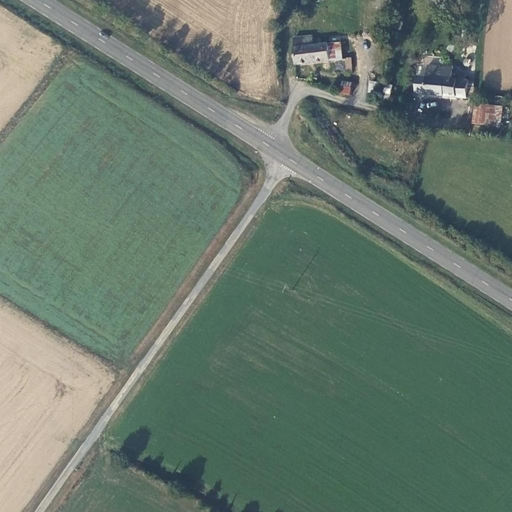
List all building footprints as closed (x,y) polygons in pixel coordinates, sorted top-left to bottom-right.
[(293,38),(295,64),(329,61),(328,45),(320,45),(319,39),(311,40),(311,37),(293,38)] [(329,61),(333,61),(341,60),(340,44),(328,45),(329,61)] [(334,73),(346,72),(345,60),(341,60),(333,61),(334,73)] [(466,61),(464,62),(463,65),(463,67),(465,69),(467,70),(470,69),(471,67),(472,65),(471,63),(469,61),(466,61)] [(416,77),(415,93),(425,94),(426,96),(468,99),(468,82),(465,81),(466,75),(458,75),(458,80),(451,79),(452,69),(428,67),(428,78),(416,77)] [(340,80),(339,94),(350,95),(351,82),(340,80)] [(368,81),(367,92),(375,92),(376,82),(368,81)] [(305,103),(303,104),(302,106),(302,108),(303,110),(305,111),(307,111),(309,111),(310,109),(311,107),(310,105),(309,104),(307,103),(305,103)] [(475,124),(496,126),(497,107),(476,104),(475,124)]
